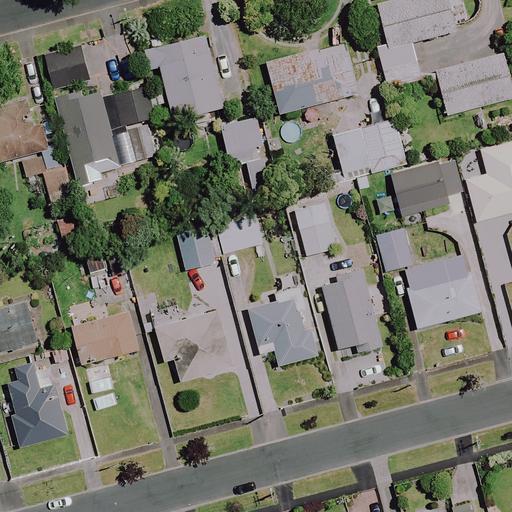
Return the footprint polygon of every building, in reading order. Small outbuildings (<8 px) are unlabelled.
[(411,44),(454,33),(445,0),(397,0),(375,6),(385,45),(376,48),(387,90),(420,81),(411,44)] [(172,123),(222,110),(203,37),(153,50),(172,123)] [(39,56),(48,96),(90,86),(80,46),(39,56)] [(355,95),(345,55),(309,64),(306,53),(265,64),(279,115),(355,95)] [(434,73),(445,117),(480,108),(511,99),(511,95),(501,55),(434,73)] [(152,121),(144,88),(102,99),(100,91),(55,102),(76,186),(102,180),(100,172),(154,159),(145,123),(152,121)] [(39,176),(51,173),(39,124),(33,126),(26,97),(0,103),(0,163),(17,160),(22,180),(39,176)] [(219,127),(228,165),(240,162),(241,165),(258,161),(256,151),(262,149),(254,118),(219,127)] [(405,165),(394,121),(343,134),(352,172),(369,168),(371,173),(405,165)] [(464,180),(475,223),(511,213),(511,142),(479,151),(485,175),(464,180)] [(269,190),(262,162),(245,166),(252,194),(269,190)] [(51,173),(39,176),(46,205),(72,199),(65,169),(51,173)] [(297,232),(330,224),(324,203),(292,212),(297,232)] [(255,216),(216,224),(223,254),(261,246),(255,216)] [(330,224),(297,232),(305,258),(337,249),(330,224)] [(183,272),(214,265),(205,226),(174,233),(183,272)] [(414,264),(404,229),(375,237),(385,272),(414,264)] [(416,330),(478,313),(462,255),(400,272),(416,330)] [(360,353),(379,348),(372,320),(387,317),(379,284),(364,287),(361,275),(319,285),(336,351),(358,346),(360,353)] [(310,330),(303,331),(293,290),(276,294),(278,302),(246,310),(257,356),(273,353),(276,367),(316,357),(310,330)] [(0,351),(41,342),(32,303),(0,309),(0,351)] [(69,329),(80,367),(138,351),(127,312),(69,329)] [(229,369),(215,314),(154,330),(162,363),(171,360),(177,383),(229,369)] [(32,364),(13,369),(17,382),(7,385),(15,415),(8,417),(17,449),(66,435),(51,382),(38,385),(32,364)] [(64,407),(78,404),(69,366),(56,369),(64,407)] [(107,367),(84,372),(88,388),(110,383),(107,367)]
